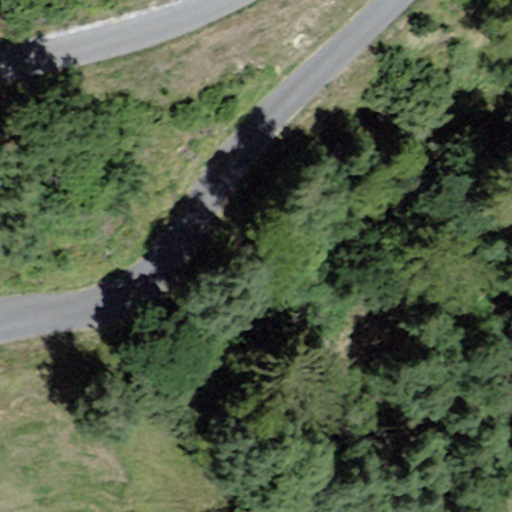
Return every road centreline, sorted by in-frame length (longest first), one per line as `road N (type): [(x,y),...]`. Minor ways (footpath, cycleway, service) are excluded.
road 1 (unclassified): [(397,0),(172,221),(111,269),(0,321)]
road 2 (unclassified): [(0,62),(123,35),(214,0)]
